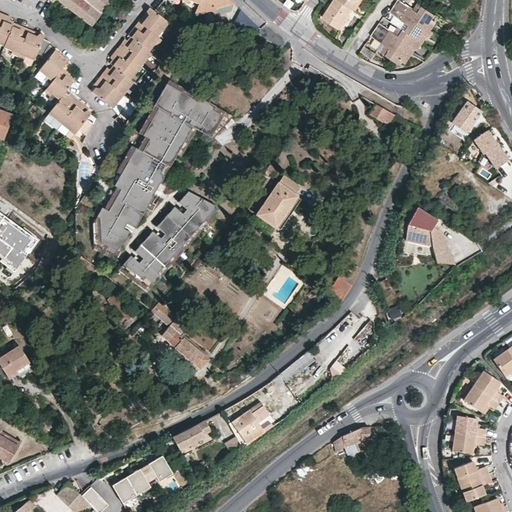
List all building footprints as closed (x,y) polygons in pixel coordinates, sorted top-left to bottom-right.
[(59,0),(92,25),(111,0),(59,0)] [(230,2),(232,1),(230,0),(199,0),(199,2),(195,11),(205,8),(206,12),(217,10),(216,6),(230,2)] [(339,27),(353,6),(342,0),(332,0),(328,8),(323,16),(339,27)] [(434,12),(422,4),(418,10),(414,7),(403,0),(397,0),(394,4),(426,25),(430,18),(434,12)] [(418,10),(422,4),(418,1),(414,7),(418,10)] [(56,2),(52,8),(56,12),(61,6),(56,2)] [(232,9),(230,2),(216,6),(217,10),(220,12),(232,9)] [(426,25),(394,4),(391,8),(390,10),(405,19),(410,23),(406,29),(417,37),(421,31),(425,33),(428,35),(432,29),(430,27),(426,25)] [(158,37),(169,22),(154,11),(150,8),(144,15),(139,21),(158,37)] [(254,21),(243,9),(242,9),(241,10),(246,15),(255,24),(257,24),(254,21)] [(246,15),(241,10),(235,21),(246,23),(246,15)] [(5,14),(0,12),(0,43),(4,45),(14,23),(15,21),(10,19),(11,16),(5,14)] [(410,23),(405,19),(401,26),(403,28),(406,29),(410,23)] [(156,45),(161,40),(158,37),(139,21),(134,28),(129,34),(131,37),(149,51),(155,44),(156,45)] [(417,37),(406,29),(403,28),(399,34),(394,31),(380,22),(379,23),(376,28),(407,48),(411,42),(415,45),(417,46),(421,39),(417,37)] [(4,45),(4,47),(10,50),(10,51),(18,56),(29,29),(22,26),(14,23),(4,45)] [(401,26),(399,24),(394,31),(399,34),(403,28),(401,26)] [(258,37),(280,53),(287,43),(264,27),(260,32),(259,31),(258,37)] [(407,48),(376,28),(373,32),(371,34),(385,44),(390,47),(386,54),(398,62),(401,58),(407,48)] [(25,58),(26,57),(32,59),(33,59),(36,52),(42,55),(49,44),(50,42),(42,37),(43,35),(35,31),(29,29),(18,56),(24,58),(25,58)] [(140,65),(151,52),(149,51),(131,37),(128,41),(125,39),(123,42),(118,47),(140,65)] [(63,54),(56,48),(49,44),(42,55),(42,57),(47,60),(40,69),(47,75),(45,77),(51,82),(63,67),(69,59),(63,54)] [(390,47),(385,44),(381,51),(386,54),(390,47)] [(140,65),(118,47),(114,52),(110,57),(112,59),(110,62),(112,64),(130,79),(134,82),(136,83),(146,70),(140,65)] [(411,51),(407,48),(401,58),(405,60),(411,51)] [(100,76),(123,95),(134,82),(130,79),(112,64),(109,68),(107,67),(103,72),(100,76)] [(64,93),(67,90),(76,78),(63,67),(51,82),(44,90),(50,95),(52,93),(59,99),(64,93)] [(319,71),(310,67),(306,71),(305,76),(313,81),(318,73),(319,71)] [(113,107),(123,95),(100,76),(96,81),(93,85),(93,86),(93,88),(93,89),(93,91),(113,107)] [(169,78),(166,82),(197,100),(199,96),(169,78)] [(197,100),(166,82),(154,104),(159,106),(143,134),(149,138),(142,150),(135,146),(120,173),(114,184),(120,188),(108,209),(101,206),(92,222),(92,240),(112,252),(132,232),(123,227),(126,222),(135,227),(155,192),(154,192),(156,188),(162,192),(166,186),(160,183),(164,175),(160,173),(165,163),(170,166),(177,154),(193,126),(197,129),(211,137),(223,115),(214,110),(216,105),(199,96),(197,100)] [(55,104),(48,113),(43,119),(56,129),(61,123),(79,100),(76,97),(70,92),(68,95),(64,93),(59,99),(55,104)] [(55,104),(59,99),(52,93),(50,95),(48,98),(55,104)] [(482,110),(466,99),(446,128),(450,130),(454,123),(465,132),(466,132),(476,118),(482,110)] [(79,100),(61,123),(74,133),(90,113),(86,110),(88,107),(86,105),(79,100)] [(159,106),(154,104),(138,131),(143,134),(159,106)] [(394,114),(375,104),(368,114),(382,123),(384,120),(388,123),(394,114)] [(216,105),(214,110),(223,115),(211,137),(213,138),(234,116),(216,105)] [(0,136),(4,138),(13,115),(0,109),(0,136)] [(484,123),(476,118),(466,132),(465,132),(461,138),(469,143),(484,123)] [(197,129),(193,126),(177,154),(181,156),(197,129)] [(149,138),(143,134),(135,146),(142,150),(149,138)] [(120,173),(135,146),(131,144),(116,170),(120,173)] [(511,159),(511,153),(508,147),(491,154),(502,167),(511,159)] [(164,175),(170,166),(165,163),(160,173),(164,175)] [(272,175),(276,169),(268,164),(262,173),(266,176),(268,173),(272,175)] [(274,227),(295,196),(293,194),(299,187),(282,175),(276,183),(255,214),(274,227)] [(482,178),(471,192),(479,200),(491,186),(482,178)] [(120,188),(114,184),(101,206),(108,209),(120,188)] [(138,261),(130,254),(121,265),(150,287),(160,275),(157,272),(214,208),(217,205),(188,190),(178,201),(186,208),(182,213),(174,206),(156,226),(164,233),(160,237),(152,230),(134,250),(142,257),(138,261)] [(300,199),(295,196),(274,227),(278,230),(300,199)] [(160,275),(218,211),(214,208),(157,272),(160,275)] [(434,229),(438,223),(417,209),(407,227),(403,242),(430,250),(437,264),(455,266),(445,239),(434,229)] [(0,261),(6,266),(8,264),(14,269),(27,251),(23,248),(29,239),(20,232),(21,230),(0,213),(0,261)] [(23,248),(27,251),(35,240),(21,230),(20,232),(29,239),(23,248)] [(112,252),(92,240),(92,246),(108,255),(112,252)] [(328,292),(343,300),(344,299),(344,298),(360,271),(345,262),(328,292)] [(14,269),(8,264),(6,266),(4,268),(11,273),(14,269)] [(150,287),(121,265),(118,269),(147,291),(150,287)] [(134,313),(114,291),(108,297),(129,318),(134,313)] [(188,326),(158,300),(151,309),(169,325),(160,334),(200,368),(208,358),(181,335),(188,326)] [(147,327),(143,323),(137,329),(141,333),(147,327)] [(16,368),(28,361),(18,345),(0,355),(0,364),(7,377),(17,371),(16,368)] [(511,355),(507,348),(493,358),(506,376),(511,371),(511,355)] [(483,370),(473,385),(499,402),(503,396),(495,390),(500,382),(483,370)] [(499,402),(473,385),(463,399),(480,411),(486,403),(490,406),(494,409),(499,402)] [(264,426),(264,425),(259,419),(269,411),(262,403),(253,410),(251,408),(233,421),(247,440),(250,438),(265,427),(264,426)] [(490,406),(486,403),(480,411),(485,414),(490,406)] [(454,432),(485,437),(486,430),(476,428),(477,418),(456,415),(454,432)] [(209,428),(206,421),(203,423),(201,424),(174,437),(176,440),(179,447),(203,435),(201,432),(209,428)] [(0,451),(10,458),(20,442),(3,431),(4,428),(0,425),(0,451)] [(369,440),(368,427),(360,428),(359,428),(358,428),(345,434),(343,435),(342,435),(341,436),(332,442),(335,452),(345,446),(361,440),(369,440)] [(484,445),(485,437),(454,432),(452,450),(472,453),(473,443),(484,445)] [(230,451),(241,444),(235,435),(224,442),(230,451)] [(10,458),(0,451),(0,455),(8,461),(10,458)] [(175,477),(174,475),(163,456),(157,460),(157,461),(141,470),(141,469),(134,473),(135,474),(127,478),(126,477),(120,481),(121,482),(113,486),(123,505),(131,500),(132,502),(138,498),(138,497),(145,492),(146,494),(153,490),(149,484),(158,480),(160,484),(168,479),(169,481),(175,477)] [(459,484),(489,473),(486,466),(476,469),(473,460),(453,468),(459,484)] [(492,481),(489,473),(459,484),(465,500),(485,493),(482,484),(492,481)] [(91,483),(97,492),(104,488),(98,479),(91,483)] [(69,505),(76,511),(86,511),(92,506),(83,496),(80,493),(80,492),(70,483),(68,484),(58,495),(69,505)] [(102,511),(109,506),(92,487),(83,496),(92,506),(97,511),(102,511)] [(475,511),(505,511),(503,505),(500,506),(497,498),(473,506),(475,511)] [(30,511),(34,510),(38,506),(33,499),(25,505),(15,511),(30,511)]
